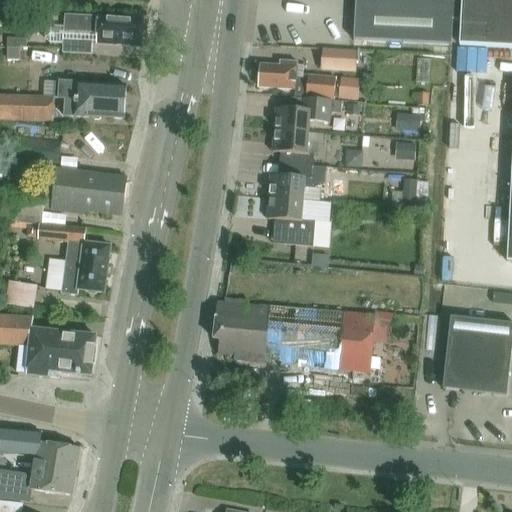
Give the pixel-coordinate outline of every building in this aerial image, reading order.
[(511,0),(462,0),(461,0),(355,0),(354,41),(451,46),(453,22),(461,23),(460,47),(511,49),(511,0)] [(144,20),(97,17),(65,15),(64,27),(52,26),(46,30),(46,39),(50,44),(63,44),(63,52),(92,54),(93,41),(96,42),(95,44),(142,47),(144,20)] [(20,45),(8,45),(8,60),(20,60),(20,45)] [(356,72),(357,53),(324,51),(323,70),(356,72)] [(305,67),(298,67),(298,63),(281,62),(280,67),(262,65),(260,88),(296,91),(296,97),(335,100),(337,79),(304,76),(305,67)] [(126,99),(127,87),(60,83),(59,99),(66,99),(65,117),(91,119),(93,122),(99,122),(101,119),(123,121),(124,99),(126,99)] [(0,120),(54,122),(55,98),(0,96),(0,120)] [(428,107),(429,97),(419,96),(418,107),(428,107)] [(281,110),(280,132),(310,135),(311,120),(330,121),(331,112),(342,113),(343,103),(295,99),(295,111),(281,110)] [(420,132),(421,118),(409,117),(408,131),(420,132)] [(291,155),(290,167),(314,169),(315,157),(318,157),(319,145),(309,145),(310,135),(280,132),(278,154),(291,155)] [(61,145),(14,139),(11,163),(58,169),(61,145)] [(401,146),(400,160),(415,161),(415,147),(401,146)] [(349,154),(348,168),(362,169),(362,155),(349,154)] [(276,177),(275,198),(305,201),(307,179),(313,180),(314,169),(290,167),(289,178),(276,177)] [(124,202),(127,181),(48,170),(45,196),(44,200),(45,200),(53,201),(52,211),(83,215),(83,212),(119,217),(121,202),(124,202)] [(417,183),(416,206),(426,207),(428,184),(417,183)] [(45,200),(44,200),(45,196),(7,191),(4,215),(22,217),(21,225),(38,227),(39,224),(42,225),(45,200)] [(305,201),(275,198),(273,220),(286,221),(284,244),(314,246),(316,223),(303,222),(305,201)] [(54,261),(51,282),(50,290),(61,292),(61,294),(78,297),(78,291),(105,294),(111,247),(85,243),(86,231),(42,225),(39,224),(38,227),(37,238),(68,243),(65,262),(54,261)] [(416,266),(415,276),(424,277),(425,267),(416,266)] [(10,301),(36,307),(40,285),(14,280),(10,301)] [(371,374),(376,317),(262,307),(262,309),(247,307),(248,302),(225,300),(225,304),(218,303),(214,340),(220,340),(219,355),(235,356),(234,362),(371,374)] [(92,377),(96,337),(32,329),(33,318),(0,316),(0,345),(30,347),(27,375),(51,377),(51,372),(92,377)] [(507,397),(511,355),(511,324),(452,318),(443,389),(507,397)] [(0,453),(37,458),(35,470),(53,473),(52,475),(75,478),(79,451),(40,444),(41,433),(0,429),(0,453)] [(72,497),(75,478),(52,475),(53,473),(35,470),(34,476),(1,471),(0,478),(0,498),(30,503),(32,491),(72,497)] [(23,511),(24,505),(0,502),(0,511),(23,511)]
